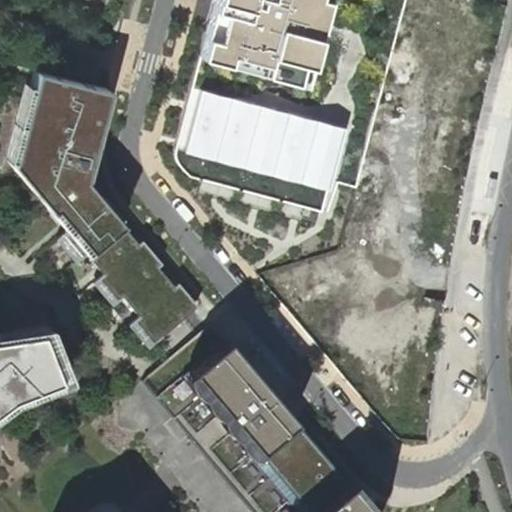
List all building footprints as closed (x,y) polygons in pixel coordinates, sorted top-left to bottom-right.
[(397,2),(390,0),(215,0),(173,157),(185,173),(317,208),(326,174),(350,181),(397,2)] [(106,88),(33,68),(19,123),(14,122),(5,159),(156,338),(192,308),(82,178),(106,88)] [(210,321),(142,379),(254,511),(367,511),(368,508),(210,321)] [(0,402),(7,397),(56,382),(37,328),(0,335),(0,402)] [(98,501),(84,511),(114,511),(104,500),(102,499),(100,499),(98,501)]
